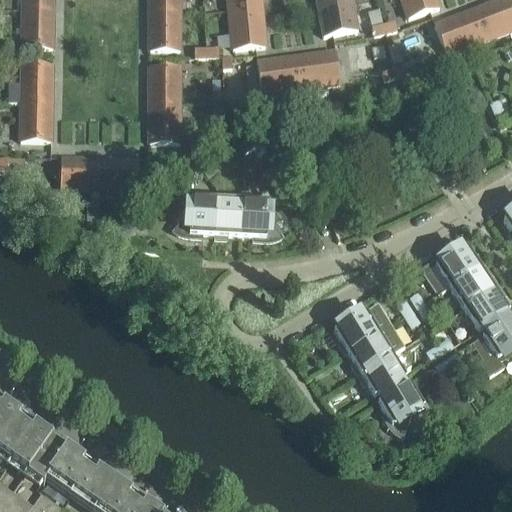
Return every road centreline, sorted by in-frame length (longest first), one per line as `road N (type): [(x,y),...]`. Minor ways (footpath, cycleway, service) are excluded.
road 1 (residential): [(445,225),(366,257),(234,283),(220,302),(222,325),(238,342),(261,346),(403,260)]
road 2 (residential): [(0,378),(184,511)]
